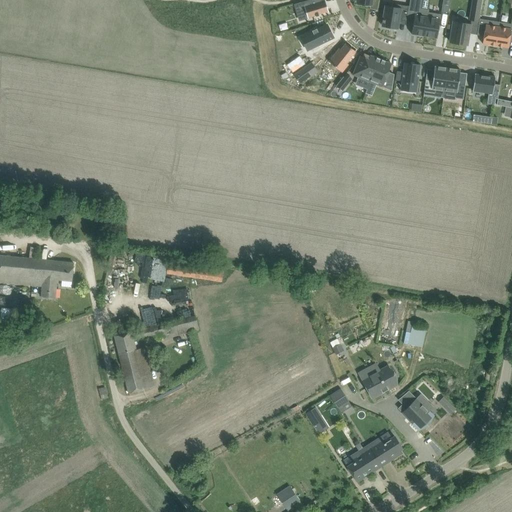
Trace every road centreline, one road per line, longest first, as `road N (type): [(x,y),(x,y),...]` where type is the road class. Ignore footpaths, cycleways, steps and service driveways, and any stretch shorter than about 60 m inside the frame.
road 1 (unclassified): [(191,511),(123,421),(91,287)]
road 2 (unclassified): [(379,511),(459,461),(486,433),(511,336)]
road 3 (residential): [(340,0),(352,23),(386,47),(511,69)]
